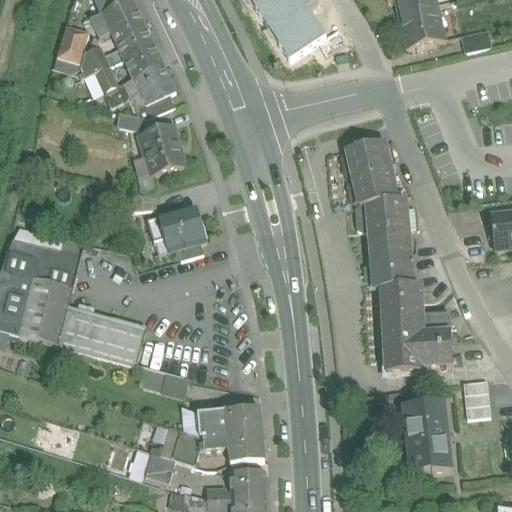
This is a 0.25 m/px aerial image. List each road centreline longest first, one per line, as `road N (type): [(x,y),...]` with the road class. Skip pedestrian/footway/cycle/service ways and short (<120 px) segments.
road 1 (residential): [(400,128),(315,149),(361,390),(511,373)]
road 2 (secondary): [(244,124),(280,265),(307,511)]
road 3 (residential): [(400,128),(468,293),(511,368)]
road 4 (residential): [(244,124),(359,94),(385,97)]
road 5 (secondary): [(187,0),(244,124)]
